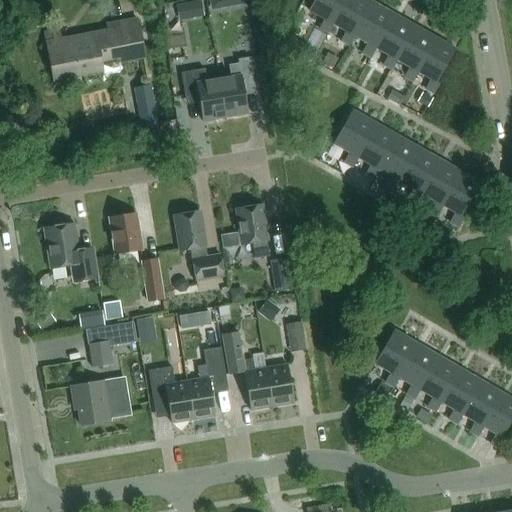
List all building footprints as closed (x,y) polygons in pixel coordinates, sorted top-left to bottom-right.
[(314,0),(308,10),(325,19),(319,29),(329,34),(334,25),(331,24),(344,0),(314,0)] [(368,0),(344,0),(331,24),(334,25),(346,32),(341,41),(350,46),(355,37),(352,36),(372,2),(368,0)] [(201,1),(187,4),(190,19),(192,19),(204,17),(201,1)] [(352,36),(355,37),(367,44),(362,53),(371,58),(376,49),(374,47),(393,14),(372,2),(352,36)] [(374,47),(376,49),(388,56),(383,65),(392,70),(397,61),(395,60),(414,26),(393,14),(374,47)] [(120,60),(142,56),(135,18),(113,22),(114,30),(62,40),(59,27),(53,28),(56,41),(49,43),(57,82),(71,80),(70,75),(101,69),(100,61),(120,57),(120,60)] [(395,60),(397,61),(409,68),(404,77),(413,82),(418,73),(416,72),(435,38),(414,26),(395,60)] [(288,36),(283,46),(295,52),(300,42),(288,36)] [(416,72),(418,73),(430,80),(425,88),(435,94),(440,84),(438,82),(456,50),(435,38),(416,72)] [(306,49),(302,57),(312,61),(315,54),(306,49)] [(327,56),(323,62),(334,68),(337,62),(327,56)] [(219,79),(226,117),(248,113),(243,87),(255,84),(251,57),(238,59),(239,63),(229,65),(231,77),(219,79)] [(226,117),(219,79),(198,83),(196,70),(182,72),(186,96),(199,94),(203,121),(226,117)] [(134,90),(141,129),(158,126),(153,98),(151,87),(134,90)] [(393,90),(388,99),(399,105),(403,96),(393,90)] [(423,93),(418,101),(428,108),(433,99),(423,93)] [(353,109),(334,143),(350,153),(345,162),(353,167),(359,157),(356,156),(375,122),(353,109)] [(375,122),(356,156),(359,157),(371,164),(365,174),(374,179),(380,170),(377,168),(396,134),(375,122)] [(377,168),(380,170),(392,177),(386,187),(395,192),(400,182),(397,180),(417,146),(396,134),(377,168)] [(397,180),(400,182),(413,189),(408,199),(416,203),(422,194),(419,192),(438,158),(417,146),(397,180)] [(419,192),(422,194),(434,201),(429,211),(438,216),(443,206),(440,204),(460,170),(438,158),(419,192)] [(440,204),(443,206),(456,213),(450,223),(459,228),(465,218),(462,216),(481,182),(460,170),(440,204)] [(263,205),(237,209),(242,244),(252,242),(255,260),(270,257),(267,240),(268,240),(263,205)] [(181,250),(191,248),(197,280),(224,275),(221,254),(207,256),(205,246),(206,246),(200,211),(175,215),(181,250)] [(116,253),(142,249),(137,213),(110,217),(116,253)] [(80,254),(75,223),(44,228),(51,268),(81,263),(84,279),(98,277),(94,252),(80,254)] [(236,233),(221,236),(223,248),(238,246),(236,233)] [(287,258),(270,261),(272,275),(275,293),(292,290),(287,258)] [(158,259),(141,262),(147,303),(150,303),(165,300),(158,259)] [(174,284),(175,290),(180,293),(186,292),(188,289),(189,288),(188,283),(183,279),(177,280),(174,284)] [(230,290),(231,292),(232,303),(245,301),(243,288),(230,290)] [(267,300),(258,313),(267,320),(277,308),(267,300)] [(149,305),(122,310),(123,318),(150,313),(149,305)] [(230,316),(228,306),(218,308),(219,308),(220,317),(224,317),(230,316)] [(43,311),(33,318),(38,326),(42,332),(52,325),(43,311)] [(101,311),(93,312),(96,327),(104,326),(101,311)] [(208,313),(180,316),(181,328),(210,324),(208,313)] [(136,321),(139,335),(156,332),(153,318),(148,319),(136,321)] [(301,321),(287,324),(292,351),(306,349),(301,321)] [(396,330),(376,364),(391,373),(385,383),(394,388),(400,378),(397,376),(417,343),(396,330)] [(267,368),(256,370),(254,358),(244,360),(239,332),(224,334),(230,374),(245,372),(251,409),(273,406),(267,368)] [(110,341),(89,344),(92,367),(113,364),(110,341)] [(417,343),(397,376),(400,378),(412,385),(406,395),(415,400),(421,390),(419,388),(438,355),(417,343)] [(200,379),(188,381),(194,419),(215,415),(212,393),(211,387),(227,385),(221,348),(204,350),(206,365),(198,366),(200,379)] [(419,388),(421,390),(433,397),(428,407),(436,411),(442,402),(439,401),(459,367),(438,355),(419,388)] [(267,368),(273,406),(295,402),(288,364),(267,368)] [(173,367),(149,371),(152,387),(155,404),(169,402),(171,416),(172,422),(194,419),(188,381),(175,383),(173,367)] [(439,401),(442,402),(454,409),(448,419),(457,424),(463,414),(460,413),(480,380),(459,367),(439,401)] [(77,399),(81,425),(111,420),(111,418),(106,389),(105,380),(71,386),(73,400),(77,399)] [(460,413),(463,414),(475,422),(470,432),(479,437),(484,427),(482,425),(501,392),(480,380),(460,413)] [(381,383),(375,393),(375,394),(385,400),(391,389),(381,383)] [(126,386),(106,389),(111,418),(131,415),(126,386)] [(482,425),(484,427),(497,434),(491,444),(500,449),(505,439),(503,437),(511,421),(511,398),(501,392),(482,425)] [(405,397),(400,406),(407,410),(410,405),(413,401),(405,397)] [(422,408),(417,417),(427,423),(433,414),(422,408)]
